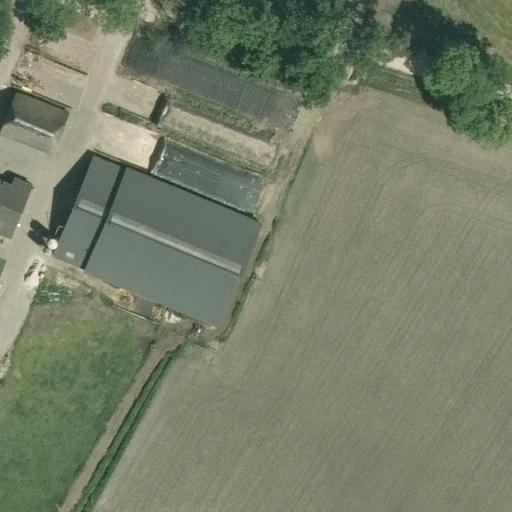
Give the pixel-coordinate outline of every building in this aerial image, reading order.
[(69,114),(17,92),(0,133),(52,154),(69,114)] [(164,173),(173,177),(184,154),(175,150),(164,173)] [(209,204),(93,157),(53,255),(217,322),(259,224),(209,204)] [(0,233),(11,238),(33,185),(15,177),(12,184),(0,179),(0,233)] [(110,403),(111,377),(97,376),(95,403),(110,403)] [(65,463),(55,483),(69,490),(79,470),(65,463)]
